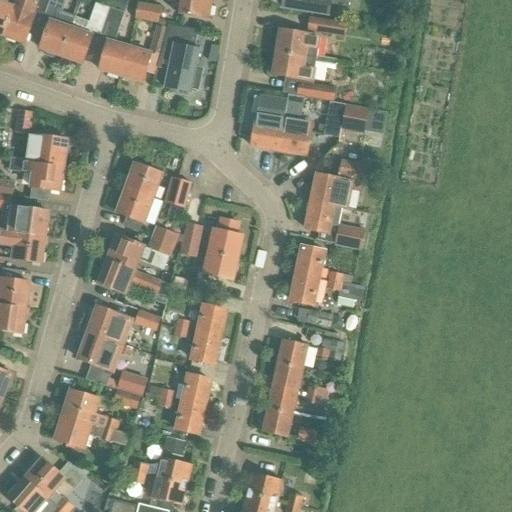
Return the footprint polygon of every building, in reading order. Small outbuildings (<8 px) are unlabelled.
[(0,0),(0,38),(1,39),(3,34),(5,35),(14,8),(16,0),(0,0)] [(5,35),(26,42),(35,16),(34,15),(35,10),(44,13),(49,0),(32,0),(32,1),(29,0),(16,0),(14,8),(5,35)] [(66,0),(49,0),(44,13),(59,19),(66,0)] [(105,0),(102,0),(100,6),(110,9),(112,3),(105,0)] [(112,3),(110,9),(123,14),(127,5),(113,0),(112,3)] [(168,0),(169,2),(182,4),(180,14),(210,19),(213,0),(168,0)] [(346,0),(287,0),(286,7),(312,11),(314,0),(346,6),(346,0)] [(162,8),(140,4),(138,18),(160,22),(162,8)] [(97,5),(90,25),(75,19),(72,29),(62,56),(83,63),(94,32),(101,35),(110,9),(100,6),(97,5)] [(110,9),(101,35),(114,39),(123,14),(110,9)] [(62,21),(54,18),(53,22),(51,21),(43,48),(47,51),(46,57),(54,60),(56,53),(62,56),(72,29),(62,25),(62,21)] [(313,18),(311,31),(345,37),(347,24),(313,18)] [(198,56),(193,55),(198,30),(169,25),(166,34),(157,66),(164,67),(167,56),(173,58),(167,87),(190,92),(191,88),(199,90),(203,69),(196,67),(198,56)] [(310,35),(282,31),(278,53),(318,60),(318,62),(332,65),(333,58),(318,56),(321,38),(310,36),(310,35)] [(151,54),(130,48),(122,75),(143,81),(147,68),(156,70),(157,66),(166,34),(157,32),(151,54)] [(130,48),(108,42),(100,69),(122,75),(130,48)] [(212,45),(208,62),(216,63),(220,47),(212,45)] [(318,60),(278,53),(274,75),(302,80),(302,79),(314,81),(318,62),(318,60)] [(335,90),(302,84),(300,96),(304,97),(333,102),(335,90)] [(300,96),(290,94),(288,102),(285,125),(284,128),(280,151),(307,155),(313,123),(300,121),(304,97),(300,96)] [(258,120),(285,125),(288,102),(262,97),(258,120)] [(340,138),(342,130),(346,106),(330,103),(324,135),(340,138)] [(370,110),(349,106),(348,106),(346,115),(347,116),(345,130),(366,134),(370,110)] [(34,113),(21,111),(19,124),(16,123),(15,130),(18,130),(17,134),(31,135),(34,113)] [(280,151),(284,128),(257,124),(254,146),(280,151)] [(37,162),(65,165),(68,141),(40,137),(37,162)] [(25,170),(36,171),(33,187),(61,191),(65,165),(37,162),(27,160),(14,158),(12,168),(25,170)] [(319,175),(313,202),(335,207),(341,208),(346,210),(353,177),(368,180),(371,167),(344,161),(340,180),(319,175)] [(127,189),(153,198),(162,175),(136,165),(127,189)] [(188,197),(190,190),(192,183),(173,178),(166,204),(185,209),(188,197)] [(0,194),(14,196),(16,183),(0,180),(0,194)] [(153,198),(127,189),(119,213),(145,222),(153,198)] [(0,194),(0,208),(12,210),(14,196),(0,194)] [(313,202),(307,229),(328,234),(326,242),(361,249),(365,232),(337,226),(341,208),(335,207),(313,202)] [(9,232),(11,232),(46,237),(49,213),(12,208),(9,232)] [(210,252),(238,259),(243,237),(237,235),(240,223),(222,219),(220,231),(215,230),(210,252)] [(183,246),(198,250),(203,227),(188,224),(183,246)] [(154,238),(174,246),(178,235),(159,227),(154,238)] [(42,263),(46,237),(11,232),(9,232),(0,230),(0,244),(16,247),(14,259),(42,263)] [(154,238),(150,249),(119,236),(110,260),(135,270),(139,259),(165,269),(174,246),(154,238)] [(198,250),(183,246),(181,254),(196,257),(198,250)] [(297,274),(319,279),(325,252),(303,247),(297,274)] [(238,259),(210,252),(205,274),(234,280),(238,259)] [(147,289),(148,285),(160,289),(159,293),(168,297),(170,284),(135,270),(110,260),(100,284),(126,294),(131,282),(147,289)] [(330,281),(351,286),(353,277),(332,273),(330,281)] [(319,279),(297,274),(292,301),(314,306),(319,279)] [(3,279),(0,296),(0,305),(27,310),(30,283),(3,279)] [(352,294),(353,287),(351,286),(330,281),(328,289),(352,294)] [(148,285),(147,289),(159,293),(160,289),(148,285)] [(0,305),(0,330),(23,334),(27,310),(0,305)] [(199,333),(221,338),(227,311),(205,306),(199,333)] [(120,315),(100,308),(95,320),(91,319),(87,331),(91,333),(90,334),(110,342),(122,346),(124,347),(133,320),(120,315)] [(333,317),(333,316),(310,311),(307,324),(331,329),(333,317)] [(142,312),(137,324),(158,331),(162,319),(142,312)] [(333,317),(331,329),(342,331),(343,324),(340,319),(333,317)] [(179,320),(177,328),(189,331),(191,323),(179,320)] [(189,331),(177,328),(176,336),(188,339),(189,331)] [(221,338),(199,333),(193,360),(215,365),(221,338)] [(131,358),(134,351),(124,347),(122,346),(110,342),(90,334),(81,360),(101,367),(105,357),(117,361),(119,354),(131,358)] [(344,343),(329,340),(327,350),(319,348),(317,357),(340,361),(344,343)] [(278,364),(303,369),(308,346),(283,341),(278,364)] [(303,369),(278,364),(273,387),(298,392),(303,369)] [(0,397),(3,399),(13,376),(0,371),(0,397)] [(118,389),(142,397),(147,381),(123,373),(118,389)] [(184,403),(205,408),(211,381),(190,376),(184,403)] [(308,394),(320,397),(320,396),(328,398),(330,398),(339,400),(341,392),(310,386),(308,394)] [(268,410),(293,415),(298,392),(273,387),(268,410)] [(161,390),(160,397),(174,400),(175,393),(161,390)] [(140,397),(120,391),(116,402),(136,409),(140,397)] [(99,400),(72,392),(65,416),(116,432),(117,432),(120,423),(107,419),(95,415),(99,400)] [(320,397),(308,394),(306,404),(318,406),(320,397)] [(153,396),(152,404),(160,405),(160,407),(172,409),(174,400),(160,397),(153,396)] [(320,397),(318,406),(327,408),(330,398),(328,398),(320,396),(320,397)] [(205,408),(184,403),(178,430),(199,434),(205,408)] [(293,415),(268,410),(264,433),(288,438),(293,415)] [(129,436),(117,432),(116,432),(65,416),(58,440),(84,448),(89,435),(126,446),(129,436)] [(318,432),(301,429),(299,441),(315,444),(318,432)] [(166,437),(163,453),(183,458),(187,442),(166,437)] [(158,479),(186,486),(191,466),(163,459),(158,479)] [(44,461),(27,479),(58,506),(65,498),(56,490),(65,479),(44,461)] [(136,463),(133,473),(146,476),(148,466),(136,463)] [(131,482),(132,482),(144,485),(146,476),(133,473),(131,482)] [(248,494),(277,501),(281,481),(253,474),(248,494)] [(27,479),(11,498),(26,511),(36,511),(40,508),(45,511),(64,511),(58,506),(27,479)] [(186,486),(158,479),(153,499),(181,506),(186,486)] [(273,511),(277,501),(248,494),(243,511),(273,511)] [(289,504),(301,507),(303,498),(291,495),(289,504)] [(110,511),(137,511),(138,507),(113,501),(110,511)]
